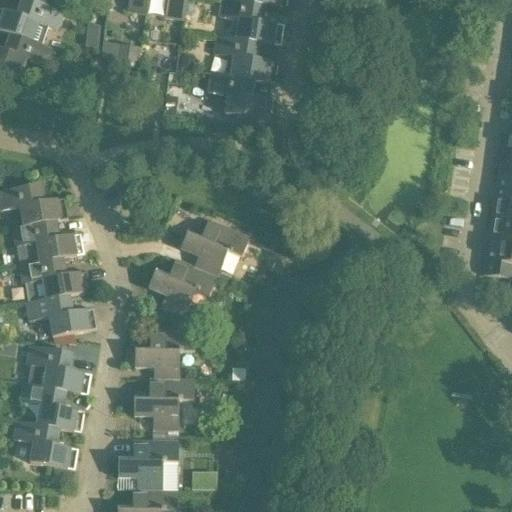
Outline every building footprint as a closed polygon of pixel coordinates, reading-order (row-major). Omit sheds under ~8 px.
[(11,0),(22,4),(22,3),(45,11),(45,10),(48,0),(11,0)] [(129,0),(128,16),(146,18),(148,0),(129,0)] [(162,0),(168,1),(165,21),(183,24),(186,0),(162,0)] [(242,0),(242,5),(242,6),(264,9),(264,10),(286,13),(287,0),(242,0)] [(261,26),(264,10),(264,9),(242,6),(242,5),(222,2),(219,22),(239,25),(237,43),(259,47),(280,50),(283,29),(261,26)] [(17,19),(0,13),(0,36),(10,40),(10,39),(33,47),(33,46),(41,49),(48,30),(57,34),(63,16),(45,10),(45,11),(22,3),(22,4),(17,19)] [(41,49),(33,46),(33,47),(10,39),(10,40),(4,56),(0,54),(0,75),(21,83),(27,65),(44,71),(51,52),(41,49)] [(256,63),(259,47),(237,43),(217,40),(214,59),(234,62),(231,80),(253,84),(253,85),(274,88),(277,66),(256,63)] [(141,53),(103,48),(102,60),(112,68),(138,72),(141,53)] [(250,101),(253,85),(253,84),(231,80),(211,77),(208,97),(228,100),(225,119),(268,125),(272,105),(250,101)] [(511,158),(506,158),(505,165),(509,165),(507,179),(497,178),(497,179),(511,180),(511,158)] [(511,201),(511,180),(497,179),(495,193),(491,192),(490,199),(511,201)] [(0,214),(20,212),(23,230),(56,225),(56,226),(68,224),(64,203),(43,207),(39,189),(0,195),(0,214)] [(511,223),(511,201),(490,199),(489,206),(493,206),(492,210),(491,220),(511,223)] [(511,245),(511,223),(491,220),(489,236),(485,235),(483,242),(511,245)] [(59,242),(56,226),(56,225),(23,230),(13,232),(16,251),(36,247),(39,265),(38,265),(39,266),(63,262),(63,263),(84,259),(80,238),(59,242)] [(198,260),(194,271),(193,272),(216,281),(227,256),(241,261),(249,242),(208,225),(202,239),(188,233),(180,253),(198,260)] [(267,235),(262,250),(294,260),(299,245),(267,235)] [(511,245),(483,242),(482,249),(487,249),(482,279),(511,283),(511,245)] [(66,280),(63,263),(63,262),(39,266),(38,265),(19,269),(22,287),(42,284),(45,303),(45,304),(69,300),(69,301),(90,297),(87,276),(66,280)] [(208,301),(216,281),(193,272),(194,271),(176,263),(169,278),(156,273),(148,293),(165,300),(160,312),(184,322),(195,295),(208,301)] [(72,317),(69,301),(69,300),(45,304),(45,303),(26,306),(29,326),(49,323),(52,341),(97,334),(93,313),(72,317)] [(153,371),(153,384),(153,386),(179,386),(179,385),(179,357),(194,357),(194,336),(149,336),(149,351),(135,351),(134,371),(153,371)] [(71,357),(29,350),(26,369),(31,370),(28,389),(42,391),(42,392),(65,396),(65,397),(86,400),(90,379),(68,375),(71,357)] [(193,385),(179,385),(179,386),(153,386),(153,384),(149,384),(149,400),(134,400),(133,421),(152,421),(152,434),(178,435),(179,405),(193,406),(193,385)] [(62,414),(65,397),(65,396),(42,392),(42,391),(28,389),(23,388),(20,407),(39,410),(36,428),(36,429),(58,433),(59,434),(80,437),(84,417),(62,414)] [(56,451),(59,434),(58,433),(36,429),(36,428),(17,425),(13,444),(33,447),(30,467),(74,475),(78,455),(56,451)] [(137,483),(137,495),(137,496),(164,496),(163,495),(164,468),(178,468),(178,446),(133,446),(132,461),(118,461),(118,483),(137,483)] [(218,491),(218,473),(193,473),(194,492),(218,491)] [(177,511),(177,496),(163,495),(164,496),(137,496),(137,495),(132,495),(132,511),(117,511),(177,511)]
